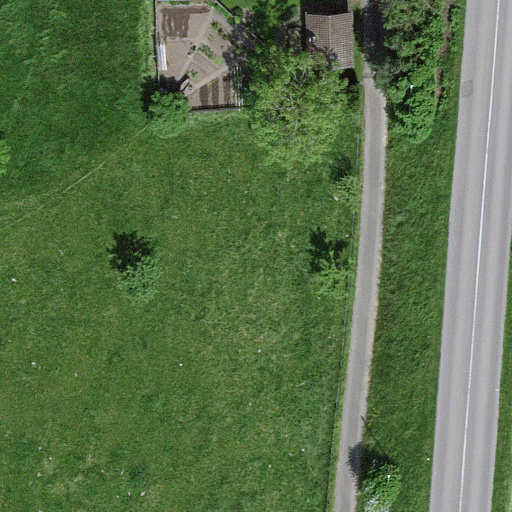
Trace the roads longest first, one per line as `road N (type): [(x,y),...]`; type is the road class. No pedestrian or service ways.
road 1 (residential): [(344,511),(378,55),(372,0)]
road 2 (secondary): [(499,0),(461,511)]
